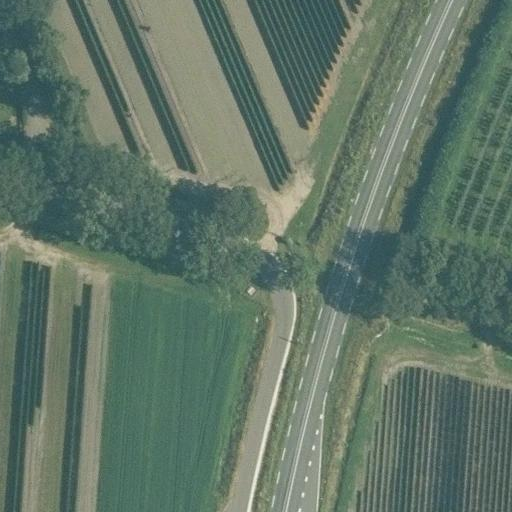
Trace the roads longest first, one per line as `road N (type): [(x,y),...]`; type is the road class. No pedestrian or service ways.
road 1 (unclassified): [(239,511),(283,314),(281,285),(268,262),(218,238),(0,178)]
road 2 (secondary): [(451,0),(361,225),(284,511)]
